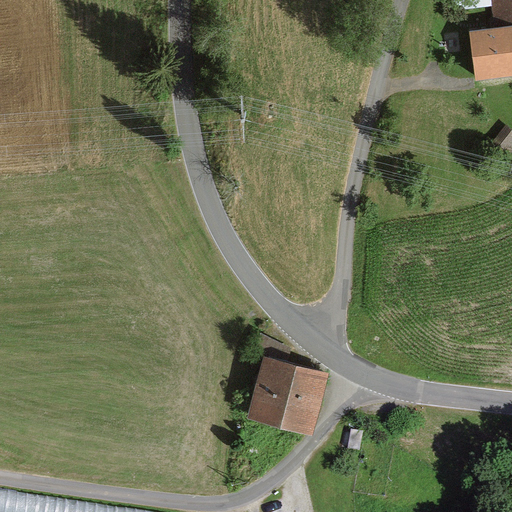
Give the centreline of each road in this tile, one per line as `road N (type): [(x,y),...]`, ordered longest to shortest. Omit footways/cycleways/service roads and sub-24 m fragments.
road 1 (unclassified): [(318,345),(241,266),(211,213),(188,136),(178,0)]
road 2 (residential): [(318,345),(338,309),(366,149),(407,0)]
road 3 (unclassified): [(511,408),(427,395),(362,374),(318,345)]
